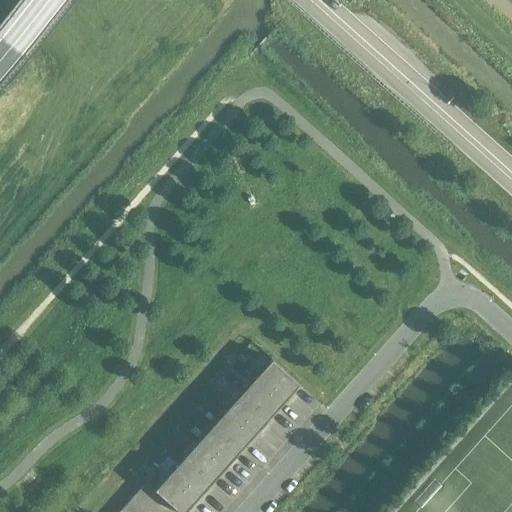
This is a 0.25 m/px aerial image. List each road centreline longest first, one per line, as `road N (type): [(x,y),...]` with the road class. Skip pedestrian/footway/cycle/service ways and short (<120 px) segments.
road 1 (residential): [(511,331),(474,299),(441,299),(247,511)]
road 2 (secondary): [(511,172),(320,0)]
